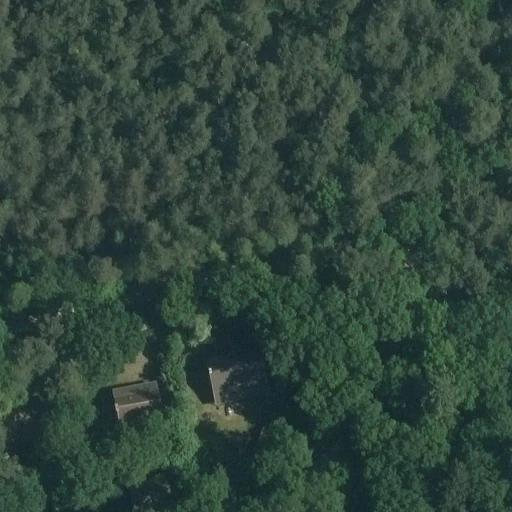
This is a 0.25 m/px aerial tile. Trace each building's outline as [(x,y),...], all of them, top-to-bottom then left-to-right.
[(256,352),(207,365),(216,396),(264,383),(256,352)] [(205,364),(178,371),(189,414),(216,407),(205,364)] [(161,425),(156,393),(113,400),(118,433),(161,425)] [(6,437),(46,429),(40,400),(1,408),(6,437)] [(65,409),(55,412),(59,426),(69,423),(65,409)] [(115,451),(113,440),(103,442),(105,453),(115,451)] [(159,511),(165,511),(174,510),(164,477),(126,488),(132,511),(156,511),(160,511),(159,511)]
